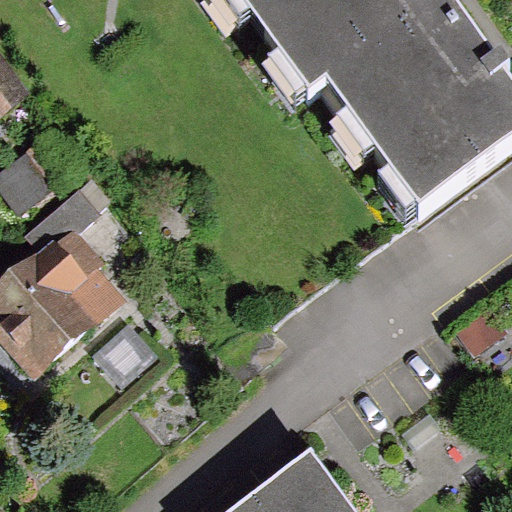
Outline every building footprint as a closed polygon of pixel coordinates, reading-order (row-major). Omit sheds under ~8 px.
[(221,0),(240,25),(251,18),(281,59),(268,68),(296,107),(307,98),(310,102),(327,89),(348,118),(338,125),(365,162),(376,154),(391,175),(380,183),(407,220),(418,212),(420,215),(511,149),(511,89),(504,79),(511,74),(506,67),(501,60),(494,64),(448,0),(437,0),(422,11),(414,0),(221,0)] [(0,99),(0,124),(12,113),(0,99)] [(66,183),(37,147),(0,176),(0,194),(20,219),(66,183)] [(26,240),(43,259),(74,232),(79,237),(113,208),(92,183),(26,240)] [(23,276),(0,295),(0,342),(37,385),(129,306),(100,273),(106,268),(79,237),(74,232),(43,259),(23,276)] [(98,358),(137,395),(164,367),(125,330),(98,358)] [(348,511),(311,460),(242,511),(348,511)]
